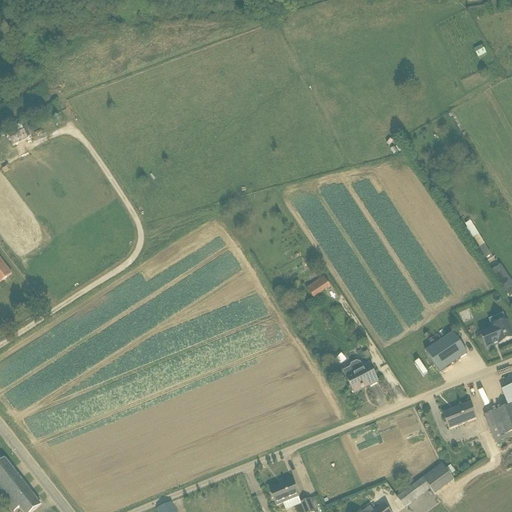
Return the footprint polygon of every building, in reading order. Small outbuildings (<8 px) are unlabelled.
[(482,46),(474,50),(478,59),(486,54),(482,46)] [(24,131),(9,137),(13,147),(28,140),(24,131)] [(0,259),(0,283),(12,274),(0,259)] [(511,282),(503,270),(495,276),(502,287),(511,282)] [(308,290),(314,299),(330,288),(325,279),(308,290)] [(499,346),(511,340),(511,335),(507,323),(492,329),(493,330),(481,335),(487,350),(499,345),(499,346)] [(440,374),(467,355),(453,334),(426,353),(440,374)] [(343,372),(346,378),(355,395),(378,383),(369,366),(363,369),(360,364),(357,363),(351,365),(350,368),(343,372)] [(511,387),(502,391),(508,406),(485,416),(496,445),(509,440),(511,438),(511,387)] [(476,419),(470,404),(443,415),(449,430),(476,419)] [(33,511),(41,506),(6,462),(5,460),(0,463),(0,493),(14,511),(19,508),(22,511),(33,511)] [(430,489),(423,479),(397,499),(404,508),(430,489)] [(286,511),(301,505),(301,504),(298,499),(299,499),(292,482),(270,491),(276,507),(283,504),(286,511)] [(315,511),(311,500),(301,504),(301,505),(303,511),(315,511)] [(174,511),(171,503),(158,509),(159,511),(174,511)]
